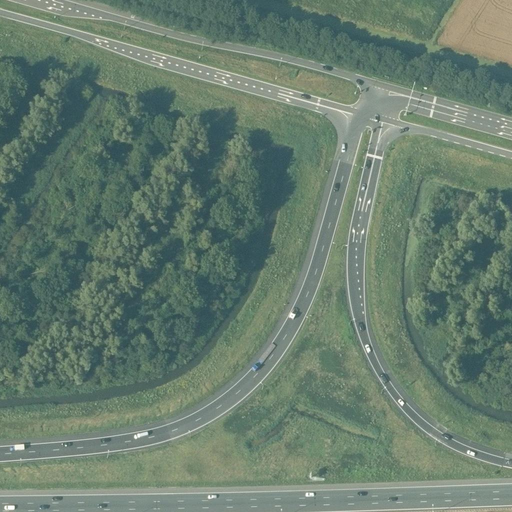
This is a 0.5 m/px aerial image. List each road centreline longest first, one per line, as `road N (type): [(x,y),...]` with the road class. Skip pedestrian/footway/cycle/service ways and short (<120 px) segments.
road 1 (motorway): [(360,114),(298,314),(243,387),(216,409),(149,437),(0,454)]
road 2 (motorway): [(511,496),(0,509)]
road 3 (motorway): [(511,465),(458,449),(425,428),(398,402),(365,345),(355,244),(382,119)]
road 4 (secondary): [(0,12),(360,114)]
road 5 (secondary): [(382,86),(39,0)]
road 6 (primary): [(511,123),(382,86)]
road 7 (primary): [(382,119),(511,155)]
